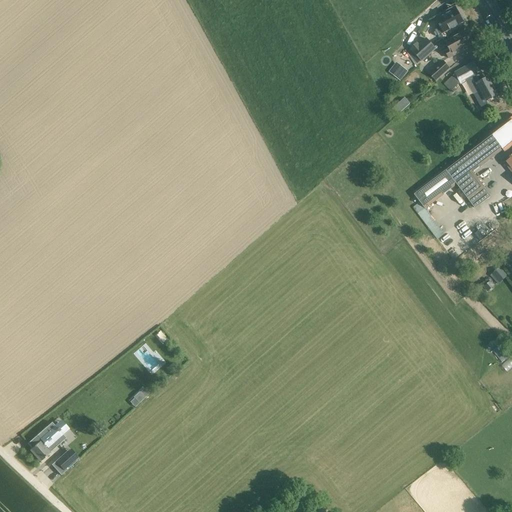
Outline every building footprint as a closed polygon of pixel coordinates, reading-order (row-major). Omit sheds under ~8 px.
[(463,23),(455,7),(436,18),(444,33),(463,23)] [(461,50),(464,49),(474,43),(467,31),(446,43),(450,50),(446,52),(449,59),(462,52),(461,50)] [(411,50),(408,53),(416,66),(423,61),(435,50),(426,39),(419,46),(417,44),(412,49),(411,50)] [(443,61),(429,73),(436,82),(451,69),(443,61)] [(488,104),(487,102),(498,95),(488,78),(484,80),(474,61),(454,73),(455,74),(444,84),(451,92),(460,83),(461,85),(473,78),(476,84),(470,88),(481,108),(488,104)] [(397,64),(391,70),(399,77),(405,70),(397,64)] [(393,109),(398,115),(410,104),(405,99),(393,109)] [(511,117),(492,134),(506,151),(511,146),(511,117)] [(457,185),(459,184),(475,172),(504,150),(491,133),(413,193),(425,209),(457,185)] [(491,194),(475,172),(459,184),(457,185),(474,207),(491,194)] [(506,276),(500,268),(492,274),(498,282),(506,276)] [(511,350),(505,341),(493,350),(499,358),(503,356),(506,360),(510,356),(508,354),(511,350)] [(139,392),(133,397),(134,398),(139,403),(149,393),(144,388),(140,392),(139,392)] [(52,422),(27,444),(32,449),(30,450),(30,451),(40,463),(50,454),(50,453),(66,439),(63,435),(55,426),(52,422)] [(67,451),(51,465),(61,476),(77,462),(76,461),(68,452),(67,451)]
